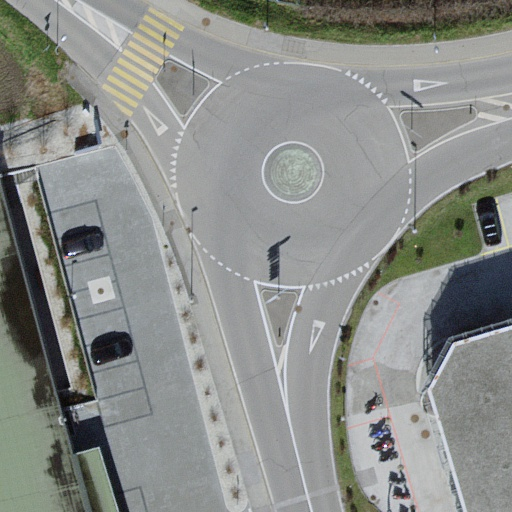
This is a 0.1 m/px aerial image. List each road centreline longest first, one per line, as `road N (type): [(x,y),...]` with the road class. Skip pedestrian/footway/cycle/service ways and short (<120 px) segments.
road 1 (tertiary): [(213,210),(279,438),(307,500)]
road 2 (unclassified): [(28,0),(120,75),(209,199)]
road 3 (tertiary): [(307,500),(305,379),(349,236)]
road 4 (unclassified): [(288,90),(101,0)]
road 5 (tertiary): [(511,71),(317,94)]
road 6 (tertiary): [(366,213),(411,183),(511,139)]
road 7 (tertiary): [(213,210),(249,249),(275,258),(301,259),(349,236)]
road 8 (tertiary): [(288,90),(240,106),(222,125),(210,148),(209,199)]
road 9 (tertiary): [(366,213),(374,190),(369,142),(338,104),(317,94)]
